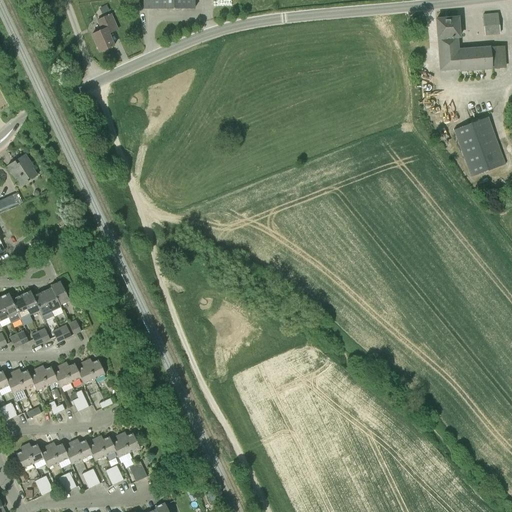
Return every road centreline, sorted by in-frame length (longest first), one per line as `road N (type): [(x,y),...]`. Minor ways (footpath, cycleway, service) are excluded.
road 1 (tertiary): [(28,113),(242,23),(474,0)]
road 2 (track): [(138,203),(184,343),(266,511)]
road 3 (track): [(96,81),(138,203)]
